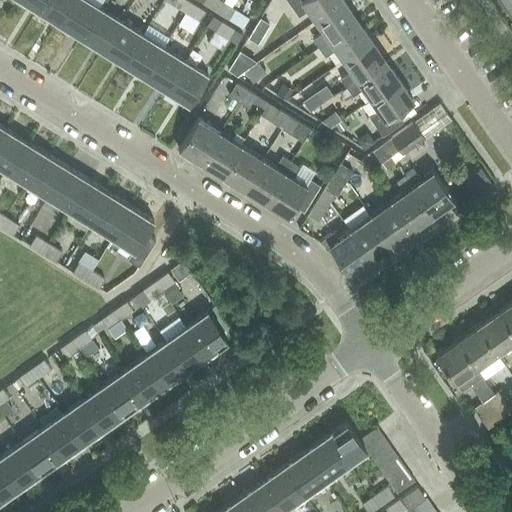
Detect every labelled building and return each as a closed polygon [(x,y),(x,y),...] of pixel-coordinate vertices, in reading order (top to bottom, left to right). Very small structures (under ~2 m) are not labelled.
[(22,0),(37,9),(42,0),(22,0)] [(59,23),(72,0),(42,0),(37,9),(59,23)] [(80,36),(99,6),(89,0),(72,0),(59,23),(80,36)] [(184,12),(189,3),(185,0),(173,0),(171,4),(184,12)] [(215,10),(220,0),(202,0),(201,2),(215,10)] [(220,0),(215,10),(227,19),(234,8),(231,6),(234,0),(223,0),(223,1),(221,0),(220,0)] [(316,20),(343,0),(342,0),(286,0),(298,16),(308,9),(316,20)] [(319,47),(357,20),(343,0),(316,20),(323,31),(313,38),(319,47)] [(191,31),(203,11),(189,3),(184,12),(177,23),(191,31)] [(102,49),(120,19),(99,6),(80,36),(102,49)] [(123,62),(142,32),(120,19),(102,49),(123,62)] [(344,59),(371,39),(357,20),(319,47),(325,56),(336,48),(344,59)] [(227,39),(233,30),(219,21),(213,30),(227,39)] [(256,43),(268,29),(260,23),(248,37),(256,43)] [(145,76),(163,46),(142,32),(123,62),(145,76)] [(347,86),(385,59),(371,39),(344,59),(352,69),(341,77),(347,86)] [(166,89),(185,59),(163,46),(145,76),(166,89)] [(185,59),(166,89),(190,104),(209,74),(185,59)] [(372,98),(399,78),(385,59),(347,86),(353,95),(364,87),(372,98)] [(384,135),(404,120),(397,110),(414,98),(399,78),(372,98),(380,109),(370,116),(384,135)] [(238,100),(246,88),(235,82),(228,94),(238,100)] [(248,107),(256,94),(246,88),(238,100),(248,107)] [(281,127),(289,115),(279,109),(272,121),(281,127)] [(292,133),(299,122),(299,121),(289,115),(281,127),(292,133)] [(200,161),(219,130),(198,117),(178,148),(200,161)] [(413,121),(393,136),(404,152),(425,138),(413,121)] [(0,166),(5,170),(23,139),(2,126),(0,128),(0,166)] [(222,175),(241,144),(219,130),(200,161),(222,175)] [(383,142),(391,154),(401,148),(392,136),(383,142)] [(26,183),(45,152),(23,139),(5,170),(26,183)] [(382,161),(391,154),(383,142),(373,149),(382,161)] [(243,188),(263,157),(241,144),(222,175),(243,188)] [(48,196),(66,166),(45,152),(26,183),(48,196)] [(265,202),(291,160),(281,154),(274,165),(263,157),(243,188),(265,202)] [(291,160),(265,202),(287,215),(294,204),(304,210),(320,184),(310,178),(306,184),(293,176),(300,166),(291,160)] [(334,172),(347,180),(353,170),(340,162),(334,172)] [(69,209),(88,179),(66,166),(48,196),(69,209)] [(413,168),(405,173),(412,184),(434,214),(455,199),(433,169),(420,178),(413,168)] [(337,195),(347,180),(334,172),(325,187),(335,193),(337,195)] [(402,191),(392,198),(413,228),(434,214),(412,184),(405,173),(403,175),(395,180),(402,191)] [(91,222),(109,192),(88,179),(69,209),(91,222)] [(318,219),(335,193),(325,187),(308,213),(318,219)] [(112,236),(130,205),(109,192),(91,222),(112,236)] [(392,243),(413,228),(392,198),(370,213),(392,243)] [(153,219),(130,205),(112,236),(133,249),(128,258),(139,265),(155,239),(145,232),(153,219)] [(371,258),(392,243),(370,213),(350,228),(371,258)] [(0,225),(13,234),(19,224),(6,216),(0,225)] [(350,273),(371,258),(350,228),(338,236),(335,231),(320,241),(329,247),(332,247),(350,273)] [(42,252),(48,243),(35,235),(30,244),(42,252)] [(62,251),(50,244),(48,243),(42,252),(56,260),(62,251)] [(86,279),(92,269),(78,261),(73,271),(86,279)] [(105,277),(92,270),(92,269),(86,279),(99,287),(105,277)] [(155,279),(161,288),(174,279),(167,271),(155,279)] [(148,297),(161,288),(155,279),(142,289),(148,297)] [(132,309),(127,301),(126,300),(114,308),(120,317),(132,309)] [(511,330),(511,300),(498,310),(511,330)] [(206,353),(227,338),(235,333),(215,304),(186,324),(206,353)] [(107,327),(120,317),(114,308),(101,318),(107,327)] [(496,352),(511,340),(511,330),(498,310),(477,325),(496,352)] [(185,368),(206,353),(186,324),(165,339),(185,368)] [(476,366),(496,352),(477,325),(457,339),(476,366)] [(85,329),(73,337),(79,346),(91,338),(85,329)] [(73,337),(60,346),(66,355),(79,346),(73,337)] [(165,382),(185,368),(165,339),(145,353),(165,382)] [(457,339),(436,354),(455,381),(461,390),(482,375),(476,366),(457,339)] [(144,396),(165,382),(145,353),(124,368),(144,396)] [(50,367),(44,359),(44,358),(31,367),(37,376),(50,367)] [(25,384),(37,376),(31,367),(18,376),(25,384)] [(124,411),(144,396),(124,368),(104,382),(124,411)] [(103,425),(124,411),(104,382),(83,397),(103,425)] [(0,388),(0,401),(9,396),(3,387),(0,388)] [(480,417),(504,400),(497,390),(473,407),(480,417)] [(83,440),(103,425),(83,397),(62,411),(83,440)] [(487,427),(511,410),(504,400),(480,417),(487,427)] [(62,454),(83,440),(62,411),(42,426),(62,454)] [(325,436),(345,465),(366,450),(346,421),(325,436)] [(41,469),(62,454),(42,426),(21,440),(41,469)] [(382,435),(377,427),(376,426),(359,439),(365,447),(382,435)] [(371,456),(388,444),(382,435),(365,447),(371,456)] [(324,479),(345,465),(325,436),(304,450),(324,479)] [(21,483),(41,469),(21,440),(0,455),(21,483)] [(377,465),(394,453),(388,444),(371,456),(377,465)] [(304,494),(324,479),(304,450),(283,465),(304,494)] [(383,474),(401,462),(394,453),(377,465),(383,474)] [(0,497),(0,498),(21,483),(0,455),(0,497)] [(389,483),(407,471),(401,462),(383,474),(389,483)] [(283,508),(304,494),(283,465),(263,479),(283,508)] [(396,492),(413,480),(407,471),(389,483),(396,492)] [(254,511),(277,511),(283,508),(263,479),(242,494),(254,511)] [(401,496),(401,497),(409,508),(424,497),(415,485),(401,496)] [(368,511),(393,495),(387,486),(362,504),(367,511),(368,511)] [(224,511),(254,511),(242,494),(221,508),(224,511)] [(410,511),(422,511),(432,506),(426,497),(408,510),(410,511)] [(399,498),(386,507),(389,511),(398,511),(405,507),(399,498)]
